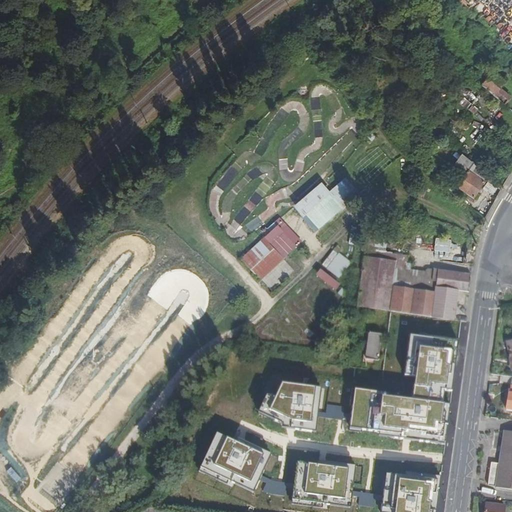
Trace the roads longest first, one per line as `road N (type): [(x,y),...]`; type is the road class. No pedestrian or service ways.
road 1 (track): [(215,0),(0,177)]
road 2 (secondary): [(454,511),(490,256)]
